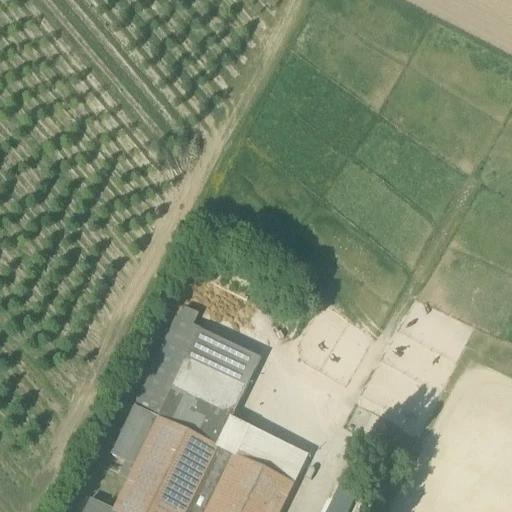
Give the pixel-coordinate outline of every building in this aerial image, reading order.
[(192,328),(178,321),(135,411),(156,421),(170,391),(199,332),(192,328)] [(199,332),(170,391),(230,420),(259,361),(199,332)] [(306,457),(230,420),(170,391),(156,421),(292,486),(306,457)] [(111,456),(134,467),(156,421),(135,411),(133,410),(111,456)] [(156,421),(134,467),(112,511),(111,511),(279,511),(292,486),(156,421)] [(83,511),(111,511),(112,511),(89,501),(83,511)]
